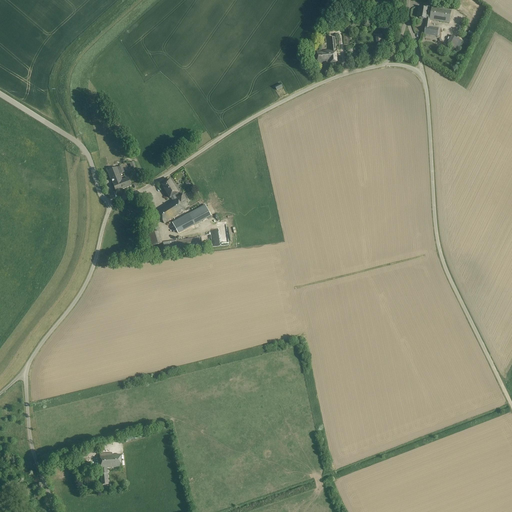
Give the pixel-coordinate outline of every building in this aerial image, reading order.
[(427,9),(420,7),(419,12),(420,12),(419,18),(425,19),(425,17),(427,18),(425,26),(424,34),(437,37),(438,32),(438,28),(429,27),(430,20),(449,23),(451,11),(436,9),(431,8),(430,14),(426,14),(427,9)] [(462,41),(451,36),(447,45),(458,50),(462,41)] [(337,62),(335,37),(330,38),(329,38),(330,47),(331,46),(331,50),(316,51),(317,58),(318,63),(330,62),(330,63),(337,62)] [(122,180),(117,167),(108,171),(111,180),(112,179),(113,184),(116,192),(131,186),(128,178),(122,180)] [(161,185),(167,193),(175,188),(170,179),(161,185)] [(175,188),(167,193),(170,198),(171,198),(174,202),(167,206),(174,217),(185,211),(179,202),(181,202),(186,199),(185,198),(183,194),(179,196),(178,193),(175,188)] [(205,205),(201,207),(207,218),(211,216),(205,205)] [(164,223),(174,217),(167,206),(157,212),(164,223)] [(207,218),(201,207),(188,214),(189,216),(194,224),(194,226),(207,218)] [(174,226),(171,228),(174,232),(176,231),(178,233),(182,231),(194,224),(189,216),(173,224),(174,226)] [(209,227),(212,247),(221,245),(218,225),(209,227)] [(162,243),(158,231),(147,235),(150,246),(162,243)] [(201,246),(200,238),(163,243),(164,251),(175,249),(175,254),(189,252),(189,247),(201,246)] [(142,438),(141,432),(119,438),(120,442),(125,441),(126,442),(142,438)] [(112,455),(112,453),(105,453),(100,454),(101,469),(102,469),(102,475),(101,475),(102,485),(109,484),(108,474),(107,474),(107,468),(122,467),(121,455),(112,455)]
